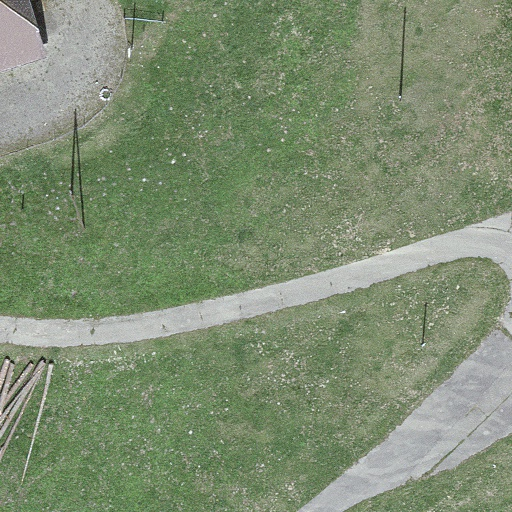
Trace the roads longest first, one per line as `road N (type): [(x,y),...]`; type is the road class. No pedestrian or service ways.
road 1 (track): [(0,326),(138,341),(478,238),(511,242)]
road 2 (track): [(511,369),(457,432),(353,511)]
